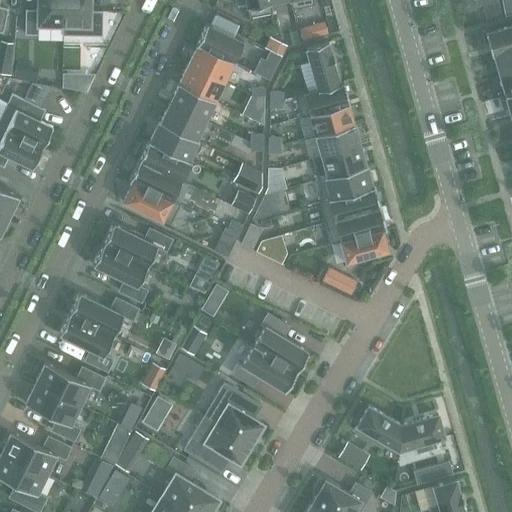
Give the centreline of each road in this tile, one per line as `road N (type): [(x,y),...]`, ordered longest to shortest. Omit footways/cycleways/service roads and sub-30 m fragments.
road 1 (residential): [(0,387),(191,0)]
road 2 (residential): [(255,511),(423,238),(458,225)]
road 3 (residential): [(138,0),(0,286)]
road 4 (unclassified): [(458,225),(396,0)]
road 5 (unclassified): [(511,414),(458,225)]
